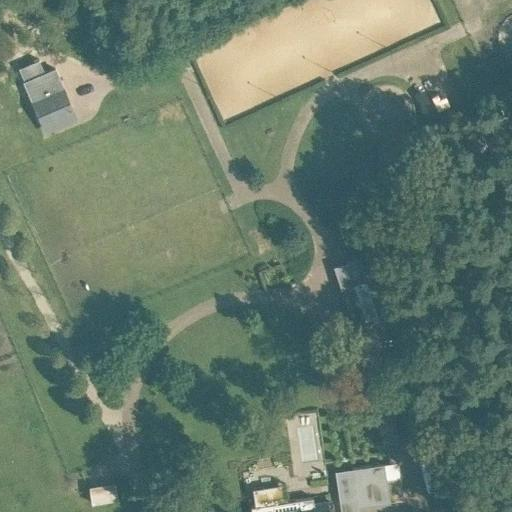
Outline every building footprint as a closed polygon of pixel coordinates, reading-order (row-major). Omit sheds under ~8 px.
[(451,106),(465,100),(454,74),(440,80),(451,106)] [(72,108),(62,84),(32,96),(42,120),(72,108)] [(369,253),(347,260),(354,283),(351,284),(365,327),(369,326),(369,328),(381,324),(369,287),(382,283),(380,274),(376,275),(369,253)] [(352,467),(358,506),(405,499),(401,475),(387,477),(384,462),(352,467)] [(89,484),(92,502),(123,497),(120,480),(89,484)] [(274,511),(332,511),(331,500),(313,502),(313,506),(274,511)]
